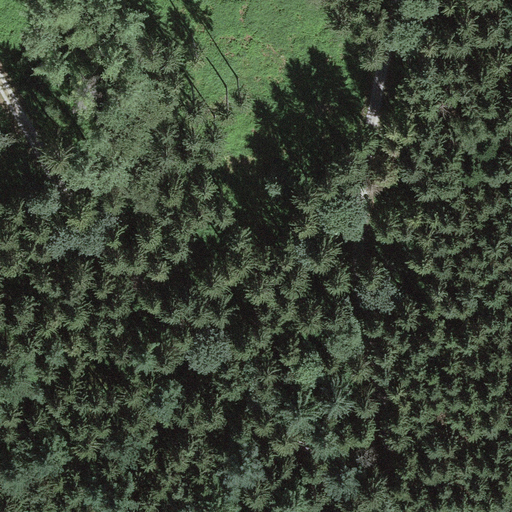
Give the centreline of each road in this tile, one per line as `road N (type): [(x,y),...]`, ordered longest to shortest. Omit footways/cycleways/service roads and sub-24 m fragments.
road 1 (track): [(0,77),(78,214),(367,511)]
road 2 (track): [(395,0),(355,229),(356,282),(397,511)]
